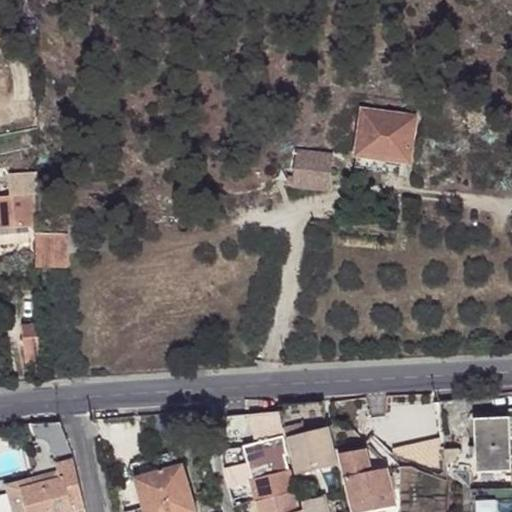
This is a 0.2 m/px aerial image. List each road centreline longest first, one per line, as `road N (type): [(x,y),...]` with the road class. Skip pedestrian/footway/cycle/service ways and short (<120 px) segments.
road 1 (unclassified): [(210,391),(511,377)]
road 2 (unclassified): [(69,404),(210,391)]
road 3 (residential): [(210,391),(232,511)]
